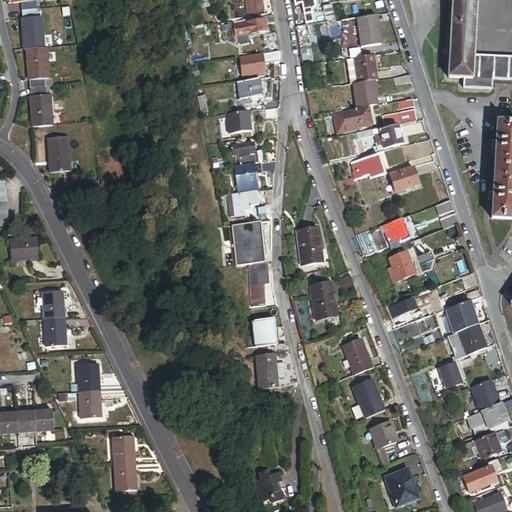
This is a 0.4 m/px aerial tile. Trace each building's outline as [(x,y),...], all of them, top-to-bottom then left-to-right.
[(243,0),(245,16),(261,13),(259,0),(243,0)] [(313,0),(288,0),(289,6),(296,5),(299,27),(307,26),(305,14),(310,14),(309,6),(314,5),(313,0)] [(450,0),(447,73),(470,75),(472,56),(473,0),(450,0)] [(21,3),(21,11),(36,10),(35,2),(32,2),(21,3)] [(314,24),(330,22),(328,9),(318,10),(318,14),(312,15),(314,24)] [(36,10),(21,11),(22,19),(24,19),(36,18),(36,10)] [(22,33),(23,50),(26,50),(41,49),(40,36),(42,35),(41,18),(36,18),(24,19),(25,33),(22,33)] [(356,47),(376,44),(373,19),(352,22),(356,47)] [(243,38),(262,35),(260,24),(246,26),(246,23),(228,25),(231,50),(245,48),(243,38)] [(294,50),(304,49),(301,28),(291,30),(294,50)] [(256,38),(257,44),(271,42),(271,36),(256,38)] [(259,57),(273,55),(271,42),(257,44),(259,57)] [(44,63),(43,49),(41,49),(26,50),(27,68),(29,68),(30,81),(44,80),(48,80),(47,62),(44,63)] [(342,64),(356,62),(355,50),(340,52),(342,64)] [(259,57),(256,57),(257,61),(258,66),(274,64),(273,55),(259,57)] [(446,79),(462,80),(462,89),(491,91),(491,81),(511,81),(511,57),(472,56),(470,75),(447,73),(446,79)] [(368,85),(376,84),(371,59),(356,62),(342,64),(345,89),(351,88),(368,85)] [(258,66),(257,61),(235,65),(237,82),(260,79),(258,66)] [(395,89),(410,86),(407,78),(393,81),(395,89)] [(28,81),(29,89),(44,88),(44,80),(30,81),(28,81)] [(247,101),(258,99),(256,83),(231,86),(233,102),(229,104),(230,112),(235,112),(239,106),(247,104),(247,101)] [(374,98),(370,99),(368,85),(351,88),(355,111),(376,108),(374,98)] [(44,88),(29,89),(29,98),(32,97),(45,97),(44,88)] [(31,128),(49,127),(48,113),(50,113),(49,96),(45,97),(32,97),(33,111),(30,111),(31,128)] [(194,116),(200,115),(197,100),(191,101),(194,116)] [(261,112),(276,110),(276,102),(261,104),(261,112)] [(400,111),(413,109),(411,102),(399,104),(400,111)] [(229,135),(251,132),(248,112),(226,115),(229,135)] [(327,136),(363,130),(362,122),(366,122),(364,113),(324,120),(327,136)] [(386,127),(415,121),(413,113),(384,119),(386,127)] [(415,121),(386,127),(386,129),(395,128),(415,124),(415,121)] [(492,202),(491,220),(511,221),(511,125),(495,124),(494,143),(491,143),(491,150),(494,151),(492,194),(488,194),(488,202),(492,202)] [(384,151),(399,148),(395,128),(386,129),(360,134),(362,143),(377,140),(378,147),(383,146),(384,151)] [(354,145),(362,143),(360,134),(352,136),(354,145)] [(67,138),(47,140),(50,174),(70,172),(67,138)] [(233,162),(234,171),(250,169),(275,165),(275,155),(258,157),(258,156),(251,157),(250,151),(229,154),(230,162),(233,162)] [(352,186),(382,178),(377,160),(350,168),(353,178),(350,179),(352,186)] [(250,176),(274,173),(275,165),(250,169),(250,176)] [(409,171),(386,178),(392,194),(414,188),(409,171)] [(265,203),(273,203),(273,191),(264,192),(265,203)] [(251,194),(223,197),(226,221),(239,219),(239,214),(243,213),(243,212),(253,210),(251,194)] [(436,219),(453,214),(449,204),(433,210),(436,219)] [(7,212),(0,212),(0,220),(8,220),(7,212)] [(442,233),(457,227),(453,217),(438,222),(442,233)] [(8,220),(0,220),(0,228),(9,227),(8,220)] [(398,246),(406,243),(399,223),(380,230),(381,233),(386,248),(397,244),(398,246)] [(244,269),(266,266),(261,225),(235,228),(240,269),(244,269)] [(297,266),(317,263),(313,230),(292,233),(297,266)] [(38,261),(36,240),(10,242),(11,260),(28,259),(28,261),(38,261)] [(373,249),(380,246),(378,240),(371,242),(373,249)] [(388,253),(399,249),(398,246),(397,244),(386,248),(388,253)] [(418,270),(430,266),(427,257),(415,261),(418,270)] [(394,285),(410,279),(403,258),(386,264),(388,270),(391,278),(394,285)] [(266,266),(244,269),(249,312),(269,309),(267,289),(271,288),(269,267),(266,267),(266,266)] [(468,293),(478,289),(473,275),(463,279),(468,293)] [(336,299),(350,293),(344,278),(330,283),(336,299)] [(311,321),(329,318),(324,285),(306,288),(311,321)] [(478,292),(467,296),(470,303),(481,300),(478,292)] [(44,322),(64,320),(63,309),(62,309),(61,293),(42,294),(44,322)] [(456,335),(476,328),(467,304),(447,312),(449,317),(456,335)] [(396,321),(406,317),(412,315),(408,305),(385,314),(389,324),(396,321)] [(398,326),(408,322),(406,317),(396,321),(398,326)] [(449,338),(456,335),(449,317),(442,319),(449,338)] [(65,331),(64,320),(44,322),(46,349),(65,347),(64,331),(65,331)] [(258,352),(278,349),(275,323),(254,325),(256,339),(257,349),(258,352)] [(465,359),(485,351),(476,328),(456,335),(465,359)] [(450,361),(451,364),(465,359),(456,335),(449,338),(444,340),(452,360),(450,361)] [(257,349),(256,339),(247,340),(248,350),(257,349)] [(349,376),(365,370),(353,341),(338,347),(349,376)] [(276,360),(281,398),(284,397),(299,389),(292,358),(276,360)] [(261,400),(281,398),(276,360),(257,363),(261,400)] [(462,370),(475,366),(473,360),(460,364),(462,370)] [(80,394),(99,393),(98,382),(97,382),(96,366),(78,367),(80,394)] [(450,367),(437,372),(445,392),(458,386),(450,367)] [(358,418),(377,411),(366,382),(347,389),(358,418)] [(482,412),(503,405),(494,382),(474,389),(482,412)] [(100,403),(99,393),(80,394),(82,421),(100,420),(99,404),(100,403)] [(494,435),(511,428),(503,405),(482,412),(474,415),(481,434),(492,430),(494,435)] [(52,412),(34,414),(35,433),(54,432),(52,412)] [(35,433),(34,414),(16,415),(18,435),(35,433)] [(0,435),(18,435),(16,415),(0,415),(0,435)] [(375,448),(388,444),(381,424),(362,430),(376,470),(382,468),(375,448)] [(496,448),(504,445),(501,435),(455,451),(458,460),(474,454),(477,462),(498,454),(496,448)] [(114,466),(135,465),(135,454),(133,454),(132,438),(112,440),(114,466)] [(136,475),(135,465),(114,466),(116,493),(136,492),(135,476),(136,475)] [(393,506),(411,500),(400,472),(382,479),(393,506)] [(480,491),(490,488),(484,473),(475,477),(480,491)] [(465,497),(480,491),(475,477),(460,482),(465,497)] [(283,511),(288,510),(282,495),(285,494),(281,483),(273,486),(270,480),(260,484),(263,489),(257,491),(264,511),(267,511),(273,510),(273,511),(283,511)] [(498,494),(471,504),(474,511),(511,511),(505,495),(500,497),(498,494)]
